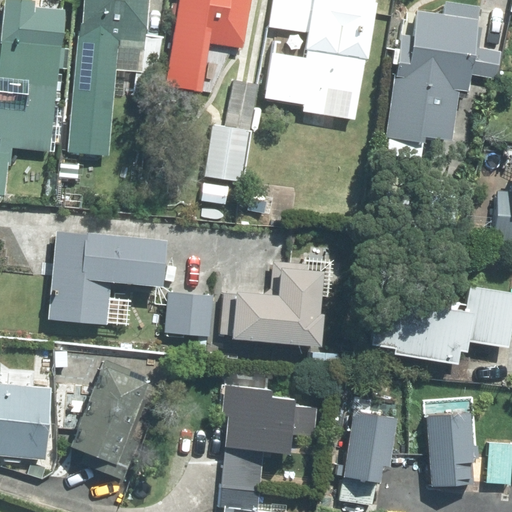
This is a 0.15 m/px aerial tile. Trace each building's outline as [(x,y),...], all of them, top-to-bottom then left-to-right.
[(1,0),(0,21),(0,146),(47,150),(58,1),(45,0),(1,0)] [(143,0),(77,0),(65,148),(105,152),(114,46),(140,48),(143,0)] [(238,46),(244,0),(177,0),(164,82),(196,87),(203,41),(238,46)] [(272,0),(268,25),(303,31),(301,46),(303,46),(298,83),(353,90),(358,54),(361,54),(368,0),(272,0)] [(381,134),(443,143),(450,90),(464,91),(476,5),(439,0),(438,9),(399,4),(381,134)] [(241,175),(254,83),(225,79),(212,172),(241,175)] [(511,164),(510,164),(508,189),(496,188),(491,242),(511,243),(511,164)] [(276,196),(240,193),(238,216),(274,219),(276,196)] [(52,229),(52,230),(45,316),(100,320),(104,280),(155,284),(159,236),(52,229)] [(313,292),(314,269),(267,266),(265,290),(223,288),(221,334),(315,338),(317,292),(313,292)] [(455,363),(458,341),(502,347),(510,290),(462,283),(459,306),(373,293),(364,350),(455,363)] [(210,295),(165,291),(161,328),(206,332),(210,295)] [(121,434),(144,377),(100,359),(65,444),(84,451),(80,460),(120,477),(136,440),(121,434)] [(0,451),(41,456),(48,386),(0,381),(0,451)] [(262,446),(280,447),(284,387),(222,383),(218,443),(225,443),(216,507),(229,509),(228,511),(277,511),(278,509),(254,509),(262,446)] [(339,473),(370,477),(378,408),(347,404),(339,473)] [(463,475),(457,411),(419,414),(425,479),(463,475)] [(511,444),(484,442),(481,483),(508,485),(511,444)]
